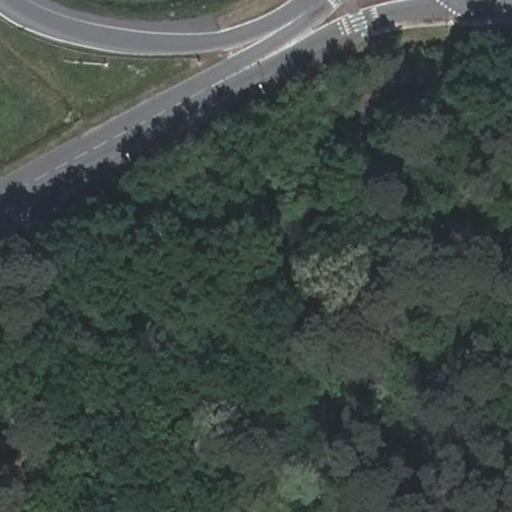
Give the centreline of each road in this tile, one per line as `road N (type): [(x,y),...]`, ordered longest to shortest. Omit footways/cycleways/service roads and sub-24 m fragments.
road 1 (motorway): [(307,0),(225,40),(181,42),(88,34),(12,0)]
road 2 (tertiary): [(260,59),(0,199)]
road 3 (tertiary): [(260,59),(372,17),(456,0)]
